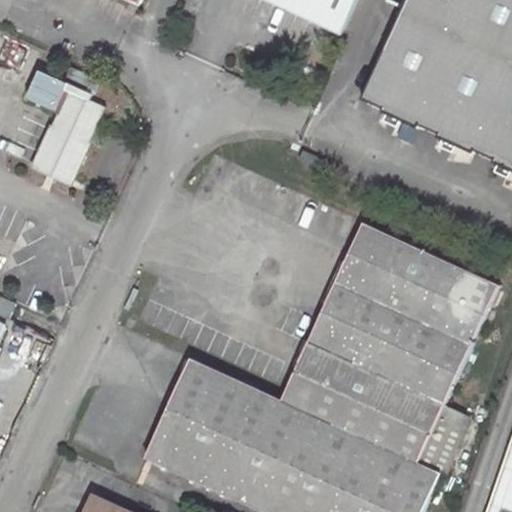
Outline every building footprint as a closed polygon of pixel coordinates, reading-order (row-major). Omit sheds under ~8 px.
[(266,0),(343,36),(360,0),(266,0)] [(511,0),(408,0),(364,98),(387,109),(384,113),(420,130),(422,126),(440,134),(438,138),(474,155),(475,151),(495,160),(493,164),(511,172),(511,0)] [(0,30),(0,65),(32,79),(44,50),(0,30)] [(65,105),(38,162),(74,179),(107,108),(72,91),(68,99),(64,97),(71,83),(43,69),(30,96),(58,110),(61,103),(65,105)] [(300,154),(336,171),(340,163),(304,146),(300,154)] [(423,463),(503,287),(366,223),(284,399),(193,358),(146,457),(263,511),(426,511),(444,474),(423,463)] [(0,311),(13,317),(19,304),(0,295),(0,311)] [(511,511),(511,444),(487,511),(511,511)] [(87,511),(129,511),(95,496),(87,511)]
